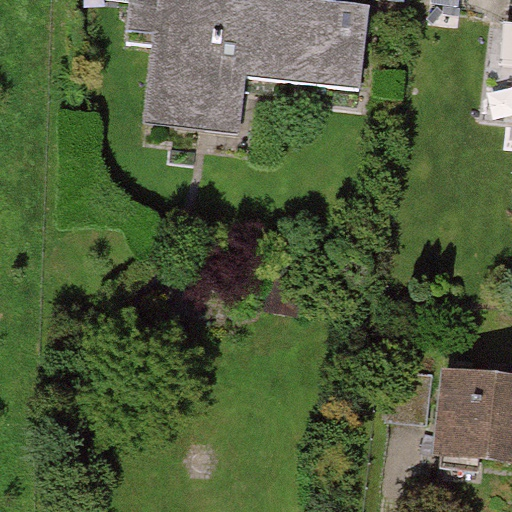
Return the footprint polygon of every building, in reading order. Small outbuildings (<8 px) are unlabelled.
[(168,0),(197,0),(221,2),(221,0),(131,0),(127,41),(164,45),(168,0)] [(234,78),(361,90),(368,16),(221,2),(197,0),(168,0),(164,45),(156,125),(229,131),(234,78)] [(430,0),(427,24),(459,28),(462,0),(430,0)] [(511,28),(506,28),(502,69),(511,69),(511,28)] [(422,375),(394,371),(387,428),(415,431),(422,375)] [(511,380),(437,371),(426,457),(511,467),(511,380)]
